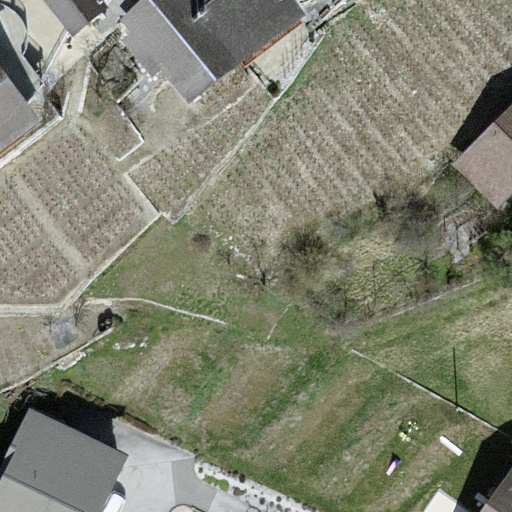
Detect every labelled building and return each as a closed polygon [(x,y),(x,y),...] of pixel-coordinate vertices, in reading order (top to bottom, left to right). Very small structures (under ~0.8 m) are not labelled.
[(44,0),(68,28),(103,0),(44,0)] [(136,0),(119,16),(185,92),(304,6),(298,0),(136,0)] [(0,134),(33,109),(0,65),(0,134)] [(511,95),(448,160),(490,205),(511,181),(511,95)] [(122,445),(28,402),(0,460),(0,511),(90,511),(92,508),(122,445)] [(481,492),(470,511),(511,511),(511,447),(509,451),(500,445),(478,474),(490,482),(481,492)]
